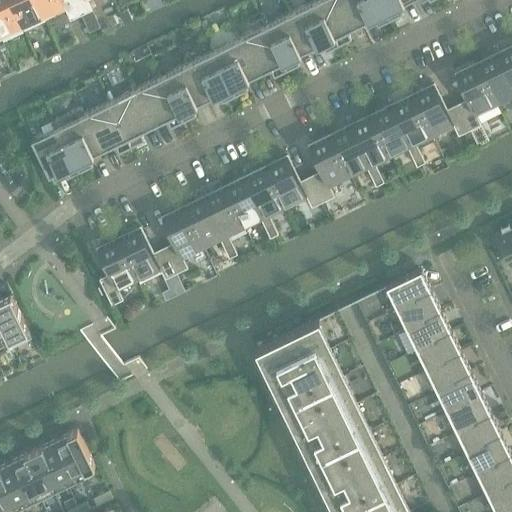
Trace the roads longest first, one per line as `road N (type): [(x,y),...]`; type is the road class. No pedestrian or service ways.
road 1 (residential): [(504,0),(72,210),(0,269)]
road 2 (residential): [(511,386),(442,243)]
